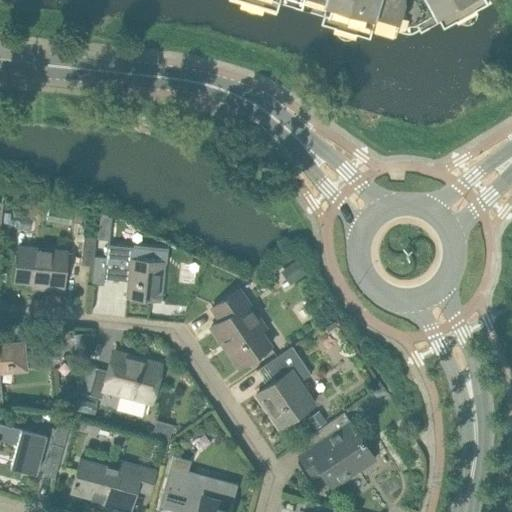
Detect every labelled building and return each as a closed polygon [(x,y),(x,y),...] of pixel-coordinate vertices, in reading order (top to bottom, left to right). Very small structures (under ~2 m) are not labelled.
[(272,0),(282,3),(282,0),(294,0),(328,10),(326,16),(374,30),(376,24),(408,32),(410,33),(413,32),(415,32),(444,16),(447,22),(486,0),(272,0)] [(97,231),(96,238),(109,240),(109,232),(97,231)] [(79,265),(92,266),(93,255),(94,238),(81,237),(79,265)] [(104,256),(93,255),(92,266),(91,283),(103,284),(105,269),(129,271),(126,297),(161,300),(164,262),(130,258),(132,246),(105,243),(104,256)] [(18,246),(15,281),(61,285),(61,291),(62,291),(64,271),(65,251),(18,246)] [(256,315),(238,289),(212,307),(220,320),(211,327),(220,340),(225,337),(243,363),(238,366),(238,367),(269,346),(250,319),(256,315)] [(86,331),(73,332),(75,350),(88,349),(86,331)] [(0,406),(3,407),(0,380),(0,367),(26,364),(24,341),(0,344),(0,406)] [(279,427),(295,415),(313,402),(298,381),(309,374),(290,346),(265,364),(276,380),(256,393),(279,427)] [(104,390),(150,402),(160,365),(159,364),(158,369),(129,361),(130,356),(113,352),(108,371),(97,368),(90,394),(102,398),(104,390)] [(305,449),(313,460),(332,488),(376,458),(343,412),(326,424),(308,436),(313,443),(305,449)] [(45,436),(0,423),(0,439),(17,444),(11,466),(35,473),(45,436)] [(217,441),(206,429),(197,437),(207,449),(217,441)] [(63,446),(51,443),(43,475),(55,478),(63,446)] [(79,457),(70,493),(115,504),(113,508),(127,511),(129,511),(135,490),(149,493),(155,470),(120,461),(118,468),(79,457)] [(219,481),(190,473),(183,501),(199,505),(196,511),(227,511),(230,503),(214,499),(219,481)] [(309,511),(305,511),(302,511),(349,511),(312,502),(309,511)]
